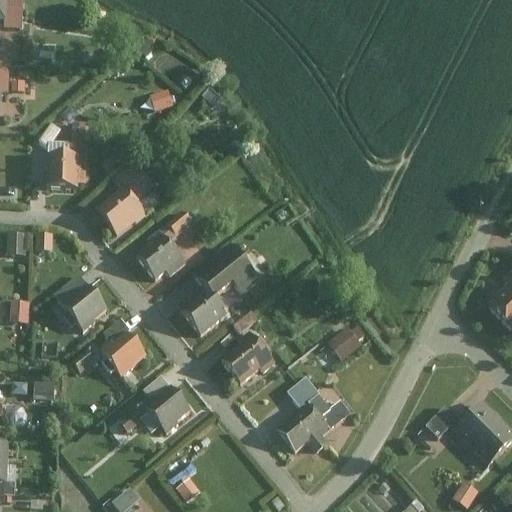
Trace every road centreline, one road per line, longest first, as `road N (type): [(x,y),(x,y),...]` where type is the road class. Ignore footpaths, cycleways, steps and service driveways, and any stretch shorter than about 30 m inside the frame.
road 1 (residential): [(304,511),(66,225),(0,220)]
road 2 (residential): [(315,511),(366,458),(436,333),(511,385)]
